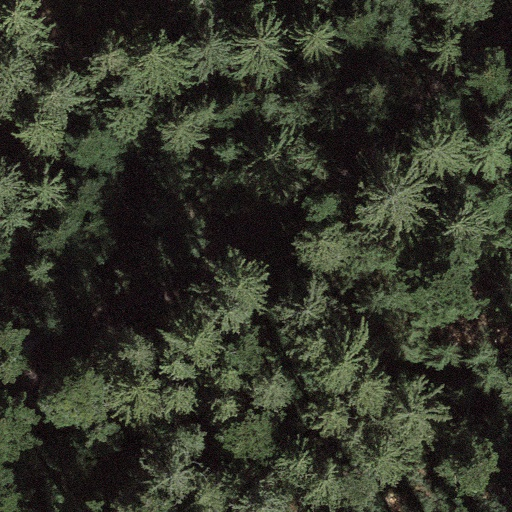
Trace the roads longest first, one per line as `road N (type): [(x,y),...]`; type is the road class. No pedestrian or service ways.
road 1 (track): [(0,402),(511,54)]
road 2 (track): [(0,63),(118,322)]
